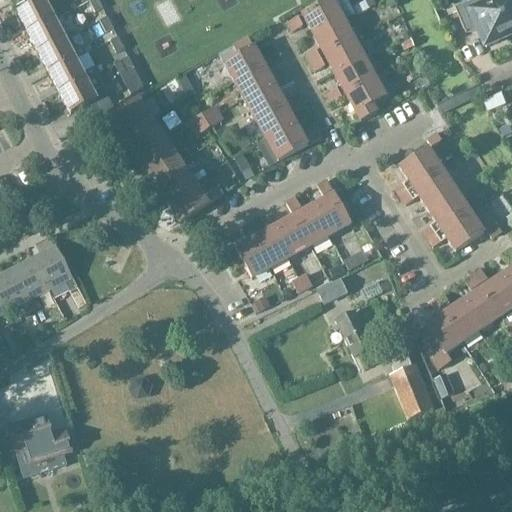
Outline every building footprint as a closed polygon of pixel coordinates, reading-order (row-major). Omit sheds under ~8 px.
[(16,14),(27,34),(53,21),(42,0),(16,14)] [(94,14),(101,10),(95,0),(91,0),(88,2),(94,14)] [(499,41),(507,37),(490,0),(477,0),(454,10),(465,36),(465,35),(465,34),(476,29),(485,49),(500,43),(499,41)] [(511,0),(490,0),(507,37),(511,35),(511,0)] [(311,37),(341,21),(330,1),(301,17),(311,37)] [(105,34),(112,30),(105,19),(98,23),(105,34)] [(292,33),(301,28),(296,19),(287,25),(292,33)] [(60,34),(53,21),(27,34),(37,55),(63,41),(77,34),(73,26),(60,34)] [(352,42),(341,21),(311,37),(323,58),(352,42)] [(115,54),(122,51),(116,39),(109,43),(115,54)] [(70,54),(63,41),(37,55),(48,75),(74,62),(85,57),(81,49),(70,54)] [(237,58),(223,66),(233,85),(263,69),(252,49),(252,50),(247,41),(232,49),(237,58)] [(352,42),(323,58),(333,77),(363,61),(352,42)] [(304,57),(309,65),(318,61),(313,52),(304,57)] [(126,60),(114,66),(120,78),(133,72),(126,60)] [(318,61),(309,65),(314,73),(322,69),(318,61)] [(373,80),(363,61),(333,77),(344,97),(373,80)] [(85,83),(95,77),(96,77),(91,68),(81,74),(74,62),(48,75),(59,96),(85,83)] [(244,105),(274,89),(263,69),(233,85),(244,105)] [(85,83),(59,96),(70,116),(96,102),(106,97),(95,77),(85,83)] [(389,97),(379,77),(373,80),(344,97),(355,116),(360,125),(375,117),(370,108),(384,100),(389,97)] [(255,125),(284,109),(274,89),(244,105),(255,125)] [(331,106),(340,101),(335,91),(326,96),(331,106)] [(294,114),(303,109),(298,100),(290,105),(294,114)] [(110,149),(151,122),(137,101),(109,119),(118,133),(105,141),(110,149)] [(195,139),(223,121),(214,108),(186,126),(195,139)] [(284,109),(255,125),(266,144),(295,129),(284,109)] [(151,122),(110,149),(115,157),(128,149),(137,162),(165,143),(151,122)] [(306,149),(295,129),(266,144),(259,148),(270,168),(306,149)] [(312,145),(321,141),(316,131),(307,136),(312,145)] [(426,143),(430,149),(440,143),(436,136),(426,143)] [(165,143),(137,162),(146,175),(132,183),(137,192),(179,164),(165,143)] [(394,192),(399,200),(440,172),(426,151),(398,170),(407,183),(394,192)] [(193,186),(179,164),(137,192),(143,199),(156,191),(165,204),(193,186)] [(440,172),(399,200),(404,208),(418,199),(426,212),(454,194),(440,172)] [(325,183),(316,188),(324,202),(313,208),(329,238),(349,227),(325,183)] [(201,199),(193,186),(165,204),(179,225),(221,197),(216,189),(201,199)] [(421,234),(427,242),(468,215),(454,194),(426,212),(435,225),(421,234)] [(310,248),(329,238),(313,208),(302,215),(294,200),(285,205),(292,220),(294,219),(310,248)] [(482,236),(468,215),(427,242),(432,250),(445,241),(454,255),(482,236)] [(292,220),(274,230),(290,259),(310,248),(294,219),(292,220)] [(486,233),(490,240),(500,234),(496,227),(486,233)] [(290,259),(274,230),(254,241),(270,270),(290,259)] [(250,281),(270,270),(254,241),(234,252),(226,256),(234,272),(243,267),(250,281)] [(32,260),(49,292),(63,284),(68,293),(76,289),(55,248),(32,260)] [(510,272),(498,280),(511,301),(511,257),(509,253),(500,259),(510,272)] [(34,300),(49,292),(32,260),(10,271),(32,312),(39,308),(34,300)] [(327,277),(342,272),(338,261),(324,266),(327,277)] [(36,321),(32,312),(10,271),(0,276),(0,305),(5,315),(20,307),(29,325),(36,321)] [(469,280),(496,322),(498,320),(505,330),(511,324),(511,302),(498,280),(489,286),(480,272),(469,280)] [(290,285),(297,297),(311,288),(305,277),(290,285)] [(476,335),(496,322),(469,280),(463,284),(473,297),(457,307),(476,335)] [(323,306),(344,295),(338,283),(317,294),(323,306)] [(455,349),(476,335),(457,307),(451,311),(443,298),(434,304),(442,317),(437,320),(455,349)] [(353,314),(334,323),(359,373),(378,364),(353,314)] [(444,356),(455,349),(437,320),(424,329),(425,329),(416,334),(426,349),(423,351),(438,373),(449,365),(444,356)] [(388,377),(406,422),(432,411),(414,367),(388,377)] [(440,402),(453,397),(446,377),(432,382),(440,402)] [(45,418),(6,430),(15,457),(26,454),(30,467),(49,462),(71,455),(64,432),(50,436),(45,418)]
